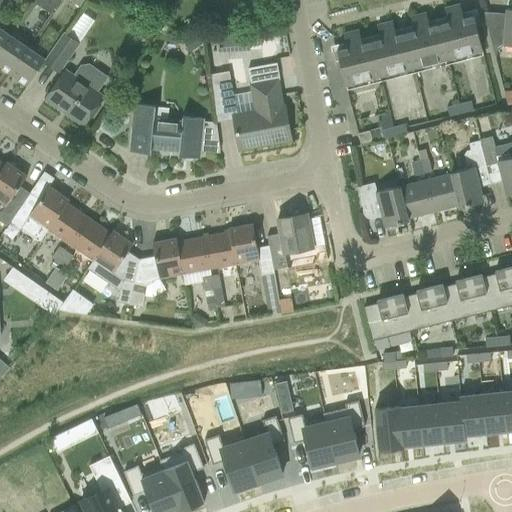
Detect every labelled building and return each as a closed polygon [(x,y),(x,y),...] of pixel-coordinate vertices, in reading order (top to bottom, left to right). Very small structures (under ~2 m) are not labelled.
[(35,0),(34,2),(44,9),(50,0),(35,0)] [(447,22),(437,24),(446,59),(481,50),(472,15),(455,20),(454,15),(461,13),(459,4),(444,8),(447,22)] [(495,56),(494,52),(502,45),(511,46),(511,9),(505,9),(505,14),(504,26),(486,24),(494,56),(495,56)] [(413,31),(403,33),(412,68),(446,59),(437,24),(421,29),(420,24),(427,22),(425,13),(410,17),(413,31)] [(379,39),(370,42),(379,76),(412,68),(403,33),(387,37),(386,32),(393,31),(391,22),(376,25),(379,39)] [(234,29),(210,28),(209,48),(233,50),(234,29)] [(0,50),(10,36),(0,29),(0,50)] [(234,30),(237,48),(247,47),(244,29),(234,30)] [(353,46),(336,50),(344,85),(379,76),(370,42),(361,44),(357,30),(342,34),(345,43),(352,41),(353,46)] [(44,60),(43,61),(58,72),(77,44),(62,33),(44,60)] [(193,33),(180,42),(188,53),(200,44),(193,33)] [(10,36),(0,50),(0,68),(9,74),(27,48),(10,36)] [(27,48),(9,74),(26,86),(43,61),(44,60),(27,48)] [(290,142),(283,105),(282,105),(280,94),(277,80),(279,79),(276,63),(247,68),(250,84),(249,84),(250,92),(229,96),(230,100),(229,100),(232,115),(232,119),(235,132),(238,151),(290,142)] [(66,69),(56,83),(45,99),(83,125),(102,97),(96,93),(107,77),(88,64),(79,65),(73,74),(66,69)] [(229,96),(226,79),(211,82),(213,103),(229,100),(230,100),(229,96)] [(511,90),(503,92),(506,105),(511,104),(511,90)] [(470,102),(458,105),(460,113),(472,110),(470,102)] [(133,104),(131,132),(129,152),(150,154),(150,149),(158,150),(158,151),(159,154),(162,156),(165,156),(168,154),(170,152),(170,151),(178,152),(178,156),(199,158),(200,148),(219,150),(215,123),(202,121),(203,119),(182,117),(181,121),(153,118),(154,107),(133,104)] [(460,113),(458,105),(446,108),(448,116),(460,113)] [(404,125),(388,129),(391,137),(406,133),(404,125)] [(374,132),(369,134),(371,142),(391,137),(388,129),(374,132)] [(368,131),(357,134),(360,145),(371,142),(369,134),(368,131)] [(511,194),(511,142),(493,147),(490,137),(479,140),(487,174),(490,183),(501,181),(504,192),(510,195),(511,194)] [(449,173),(450,174),(458,206),(458,208),(478,203),(482,202),(481,197),(478,186),(490,183),(487,174),(479,140),(467,143),(469,150),(465,151),(463,154),(466,168),(449,173)] [(424,149),(417,151),(422,174),(431,172),(427,158),(426,159),(424,149)] [(410,162),(414,176),(422,174),(419,160),(410,162)] [(4,165),(0,171),(0,202),(5,206),(0,212),(0,221),(6,226),(8,223),(29,193),(19,186),(26,176),(6,162),(4,165)] [(450,174),(424,180),(432,212),(458,206),(450,174)] [(424,180),(399,187),(398,187),(406,219),(407,219),(432,212),(424,180)] [(374,183),(358,187),(362,213),(363,215),(364,216),(365,218),(367,219),(369,219),(371,219),(381,216),(383,222),(384,227),(388,226),(407,221),(407,219),(406,219),(398,187),(399,187),(398,186),(375,192),(374,183)] [(29,193),(8,223),(19,230),(20,229),(39,242),(47,230),(66,203),(68,200),(48,186),(39,200),(29,193)] [(66,203),(47,230),(69,245),(88,218),(66,203)] [(279,233),(266,236),(268,246),(272,270),(286,267),(303,264),(301,250),(312,248),(323,246),(318,220),(307,222),(306,214),(276,219),(279,233)] [(88,218),(69,245),(92,261),(110,233),(88,218)] [(252,224),(228,228),(228,232),(229,232),(235,264),(258,260),(260,276),(273,273),(272,270),(268,246),(256,248),(252,224)] [(110,233),(92,261),(86,269),(118,291),(116,303),(129,305),(132,292),(138,259),(127,252),(132,244),(112,230),(110,233)] [(228,232),(202,237),(208,269),(235,264),(229,232),(228,232)] [(176,242),(175,242),(181,274),(208,269),(202,237),(176,242)] [(132,292),(129,305),(141,307),(144,294),(146,286),(158,279),(164,278),(181,274),(175,242),(176,242),(175,238),(151,243),(154,256),(138,259),(132,292)] [(51,257),(58,262),(65,251),(58,246),(51,257)] [(65,251),(58,262),(65,267),(72,256),(65,251)] [(494,274),(481,277),(490,311),(511,305),(511,266),(493,271),(494,274)] [(12,268),(3,281),(20,293),(52,316),(53,315),(56,310),(61,302),(29,280),(12,268)] [(455,284),(442,287),(450,321),(490,311),(481,277),(480,274),(454,281),(455,284)] [(218,277),(210,279),(212,289),(213,295),(214,301),(222,299),(220,287),(219,278),(218,277)] [(210,279),(202,281),(202,282),(203,290),(212,289),(210,279)] [(415,294),(402,297),(411,331),(450,321),(442,287),(441,284),(415,291),(415,294)] [(275,286),(263,288),(265,298),(277,296),(276,289),(275,286)] [(376,304),(362,307),(371,341),(411,331),(402,297),(402,294),(375,301),(376,304)] [(278,300),(280,313),(292,311),(289,298),(278,300)] [(191,316),(190,316),(192,329),(205,327),(205,325),(206,325),(205,319),(204,319),(197,315),(196,315),(196,314),(191,314),(191,316)] [(508,337),(496,338),(497,346),(509,345),(508,337)] [(496,338),(484,339),(485,347),(497,346),(496,338)] [(451,347),(439,349),(440,357),(452,356),(451,347)] [(399,351),(380,353),(381,362),(392,361),(400,360),(399,351)] [(489,353),(477,354),(478,362),(489,361),(489,353)] [(477,354),(465,355),(466,363),(478,362),(477,354)] [(400,360),(392,361),(393,369),(405,368),(404,360),(400,360)] [(381,362),(380,362),(381,370),(393,369),(392,361),(381,362)] [(445,362),(434,363),(434,371),(446,370),(445,362)] [(434,363),(422,364),(422,372),(434,371),(434,363)] [(259,380),(243,382),(245,398),(261,396),(259,380)] [(511,390),(501,392),(505,432),(511,430),(511,390)] [(501,392),(481,394),(485,434),(505,432),(501,392)] [(481,394),(459,396),(460,401),(464,441),(465,440),(465,436),(485,434),(481,394)] [(289,399),(278,402),(281,413),(288,412),(292,411),(289,399)] [(345,408),(323,414),(335,462),(358,456),(351,430),(364,427),(357,401),(344,404),(345,408)] [(460,401),(438,403),(442,443),(464,441),(460,401)] [(438,403),(417,405),(422,445),(442,443),(438,403)] [(417,405),(397,407),(401,447),(422,445),(417,405)] [(397,407),(373,409),(378,450),(401,448),(401,447),(397,407)] [(126,421),(121,410),(102,417),(107,429),(126,421)] [(301,414),(287,418),(293,443),(305,440),(311,467),(316,466),(317,468),(332,464),(332,462),(335,462),(323,414),(322,414),(323,418),(303,423),(301,414)] [(243,436),(242,436),(257,483),(281,475),(271,445),(283,441),(275,416),(262,421),(266,434),(244,441),(243,436)] [(96,430),(91,419),(52,437),(58,449),(96,430)] [(218,435),(203,440),(212,465),(224,461),(234,491),(239,489),(239,491),(255,486),(254,484),(257,483),(242,436),(221,443),(218,435)] [(180,453),(159,461),(179,511),(203,503),(191,473),(202,468),(193,444),(179,449),(180,453)] [(101,491),(79,501),(84,511),(120,511),(118,508),(131,502),(108,456),(88,465),(101,491)] [(137,466),(123,472),(133,496),(145,491),(152,511),(178,511),(179,511),(178,511),(179,511),(159,461),(158,461),(160,466),(140,474),(137,466)]
